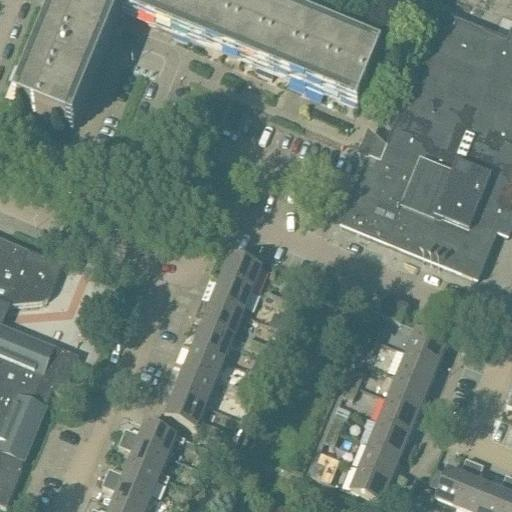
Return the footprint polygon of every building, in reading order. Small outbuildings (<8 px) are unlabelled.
[(48,0),(12,90),(16,92),(9,109),(68,133),(116,15),(124,19),(129,8),(143,14),(141,20),(144,21),(146,26),(148,27),(148,28),(174,39),(176,34),(360,109),(380,60),(233,0),(48,0)] [(511,34),(508,46),(441,19),(381,167),(370,162),(341,231),(477,286),(497,238),(508,242),(511,231),(511,34)] [(0,511),(6,511),(22,475),(21,474),(23,467),(25,468),(48,413),(46,412),(53,396),(63,400),(79,362),(64,356),(58,353),(58,355),(1,332),(10,311),(43,308),(48,305),(51,298),(63,270),(49,264),(18,251),(8,247),(0,243),(0,511)] [(231,260),(221,284),(253,297),(262,273),(231,260)] [(221,284),(212,307),(243,320),(253,297),(221,284)] [(263,307),(276,312),(280,302),(267,297),(263,307)] [(408,310),(386,301),(378,319),(401,328),(408,310)] [(294,308),(280,302),(276,312),(290,317),(294,308)] [(212,307),(203,330),(234,343),(243,320),(212,307)] [(373,329),(367,343),(377,346),(382,333),(373,329)] [(203,330),(193,353),(224,366),(234,343),(203,330)] [(407,359),(438,371),(448,347),(416,335),(407,359)] [(244,352),(258,358),(261,348),(248,343),(244,352)] [(371,360),(377,346),(367,343),(362,356),(371,360)] [(275,354),(261,348),(258,358),(271,363),(275,354)] [(193,353),(184,376),(215,389),(224,366),(193,353)] [(428,394),(438,371),(407,359),(397,382),(428,394)] [(348,388),(358,392),(363,379),(354,375),(348,388)] [(184,376),(174,399),(206,412),(215,389),(184,376)] [(419,418),(428,394),(397,382),(388,405),(419,418)] [(358,392),(348,388),(343,402),(352,406),(358,392)] [(239,404),(243,394),(230,389),(226,398),(239,404)] [(256,400),(243,394),(239,404),(253,409),(256,400)] [(200,426),(206,412),(174,399),(165,423),(223,447),(227,436),(200,426)] [(410,441),(419,418),(388,405),(378,428),(410,441)] [(330,435),(339,438),(345,425),(335,421),(330,435)] [(122,443),(168,462),(175,445),(183,448),(185,444),(146,428),(140,440),(126,434),(122,443)] [(400,464),(410,441),(378,428),(369,451),(400,464)] [(339,438),(330,435),(324,448),(334,452),(339,438)] [(159,483),(160,480),(168,462),(122,443),(119,452),(134,458),(129,469),(159,483)] [(391,487),(400,464),(369,451),(360,474),(391,487)] [(436,505),(432,511),(456,511),(475,468),(466,464),(460,479),(448,474),(436,505)] [(326,471),(316,468),(311,481),(320,485),(326,471)] [(480,511),(489,491),(477,486),(484,471),(475,468),(456,511),(480,511)] [(162,487),(164,482),(160,480),(159,483),(129,469),(124,480),(109,474),(106,483),(152,502),(158,486),(162,487)] [(391,487),(360,474),(350,498),(381,511),(391,487)] [(500,495),(489,491),(480,511),(503,511),(511,490),(511,482),(506,481),(500,495)] [(118,511),(147,511),(152,502),(106,483),(102,491),(117,498),(112,509),(118,511)] [(511,511),(511,490),(503,511),(511,511)]
